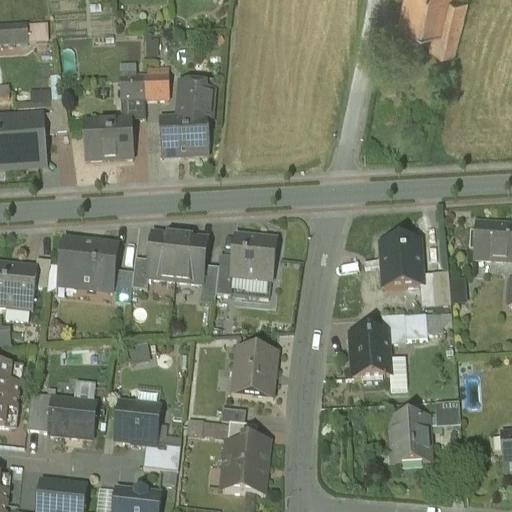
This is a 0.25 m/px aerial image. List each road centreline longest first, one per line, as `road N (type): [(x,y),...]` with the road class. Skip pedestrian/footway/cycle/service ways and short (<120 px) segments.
road 1 (tertiary): [(335,200),(0,215)]
road 2 (residential): [(335,200),(311,335),(302,509)]
road 3 (residential): [(375,0),(335,200)]
road 4 (tertiary): [(511,189),(335,200)]
